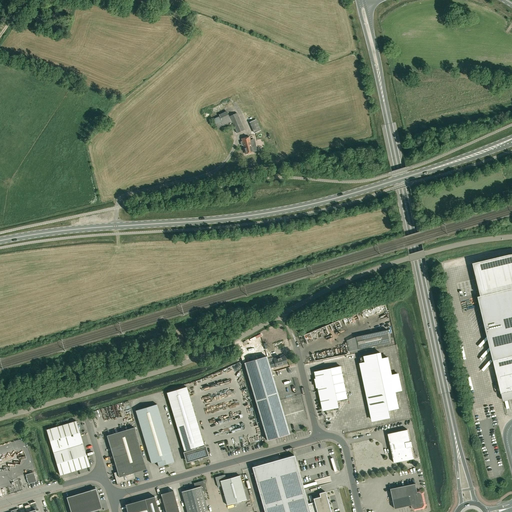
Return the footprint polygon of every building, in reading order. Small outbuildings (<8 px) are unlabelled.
[(232,123),(226,111),(218,115),(219,116),(213,119),(218,129),(232,123)] [(237,113),(229,117),(237,133),(244,130),(237,113)] [(249,122),(254,134),(261,131),(256,119),(249,122)] [(249,137),(241,139),(242,142),(241,142),(241,144),(242,145),(243,144),(245,154),(253,152),(257,151),(255,144),(254,145),(254,144),(253,141),(252,140),(250,140),(249,137)] [(511,254),(509,254),(473,263),(480,295),(478,296),(501,393),(503,400),(511,398),(511,254)] [(192,327),(183,330),(185,340),(189,338),(188,333),(193,332),(192,327)] [(364,336),(356,337),(359,350),(367,348),(390,343),(388,331),(383,332),(383,331),(380,332),(364,336)] [(362,363),(360,363),(371,414),(372,414),(373,421),(388,418),(387,410),(399,408),(395,392),(401,390),(398,374),(392,375),(388,357),(382,359),(380,353),(360,357),(362,363)] [(267,440),(289,434),(266,356),(244,363),(267,440)] [(269,362),(271,368),(276,367),(287,364),(285,356),(278,358),(277,358),(273,359),(274,361),(269,362)] [(322,404),(324,411),(337,408),(336,401),(347,398),(340,366),(315,372),(316,378),(315,379),(317,388),(318,388),(322,404)] [(187,461),(207,455),(186,387),(167,393),(187,461)] [(157,404),(136,411),(151,464),(157,462),(159,467),(174,462),(157,404)] [(76,421),(59,426),(46,430),(60,475),(90,466),(76,421)] [(117,484),(135,478),(133,473),(147,469),(134,427),(107,436),(117,472),(114,473),(117,484)] [(414,459),(411,447),(412,446),(411,442),(410,442),(408,430),(388,434),(394,463),(414,459)] [(294,455),(252,467),(264,511),(330,511),(325,491),(319,493),(320,497),(313,499),(314,502),(308,504),(294,455)] [(34,472),(26,475),(27,478),(26,478),(26,479),(27,479),(27,481),(28,484),(36,482),(34,472)] [(247,500),(240,475),(226,479),(225,475),(215,477),(218,487),(221,486),(227,505),(247,500)] [(194,483),(195,488),(181,492),(187,511),(203,511),(208,511),(202,491),(206,490),(203,481),(194,483)] [(426,505),(426,504),(424,504),(422,493),(424,493),(424,492),(420,489),(417,490),(416,484),(391,489),(395,509),(412,505),(412,507),(410,508),(410,509),(414,511),(415,511),(415,509),(422,507),(423,509),(424,509),(426,505)] [(89,511),(102,508),(96,489),(66,497),(70,511),(89,511)] [(160,494),(165,511),(179,511),(173,490),(160,494)] [(125,505),(127,511),(158,511),(154,496),(125,505)]
